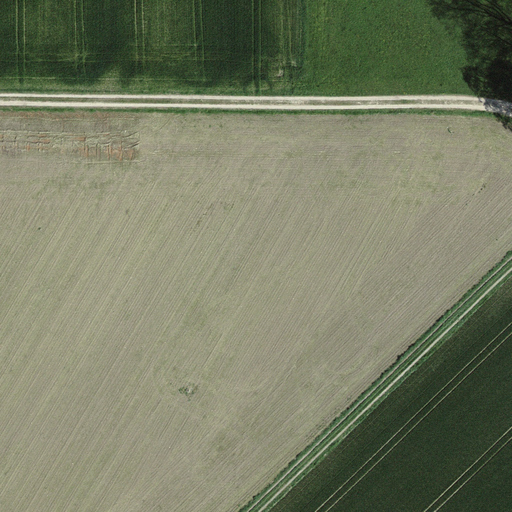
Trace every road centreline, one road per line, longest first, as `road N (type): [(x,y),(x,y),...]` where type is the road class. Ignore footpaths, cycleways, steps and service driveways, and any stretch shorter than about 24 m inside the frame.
road 1 (track): [(511,109),(469,101),(0,99)]
road 2 (track): [(251,511),(511,264)]
